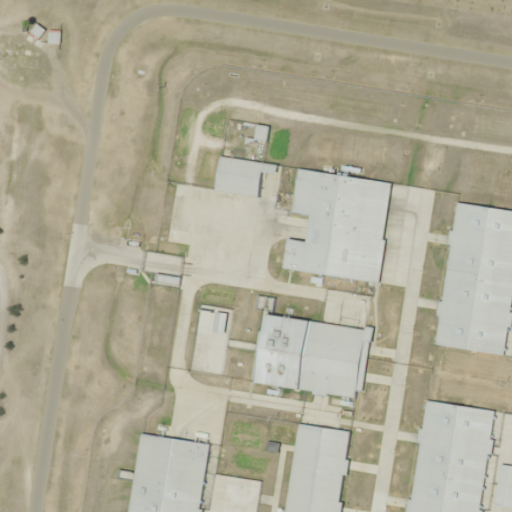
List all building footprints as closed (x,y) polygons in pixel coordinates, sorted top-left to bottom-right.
[(42,31),(36,25),(30,31),(37,37),(42,31)] [(57,44),(58,31),(47,31),(47,43),(57,44)] [(214,190),(259,196),(262,175),(274,176),(276,163),(219,156),(214,190)] [(377,280),(389,180),(296,169),(291,213),(308,215),(305,240),(285,238),(282,269),(377,280)] [(511,294),(511,209),(454,202),(435,345),(504,354),(511,294)] [(223,311),(213,311),(213,331),(223,331),(223,311)] [(369,327),(262,314),(253,383),(360,397),(369,327)] [(478,511),(491,409),(422,400),(408,511),(478,511)] [(284,511),(336,511),(348,430),(296,423),(284,511)] [(198,511),(207,443),(139,434),(134,472),(118,470),(117,479),(132,480),(127,511),(198,511)]
